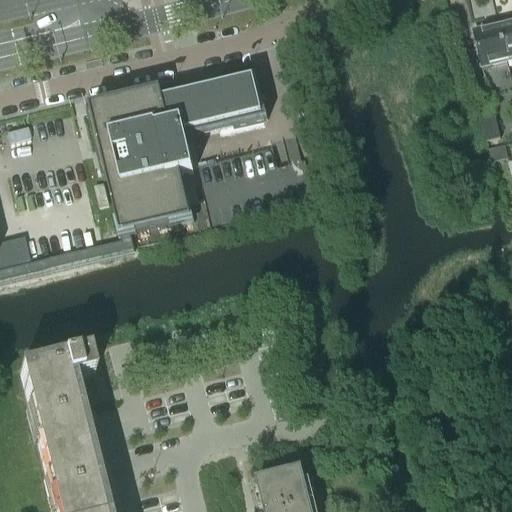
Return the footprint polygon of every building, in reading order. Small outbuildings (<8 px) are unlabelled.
[(511,21),(498,25),(507,64),(511,63),(511,21)] [(482,70),(507,64),(498,25),(481,29),(482,32),(473,34),(482,70)] [(91,117),(87,118),(103,183),(107,183),(108,187),(120,240),(131,238),(135,237),(192,224),(188,208),(181,178),(194,175),(186,142),(191,140),(267,122),(257,77),(215,87),(184,95),(182,95),(162,100),(161,94),(90,111),(91,117)] [(477,110),(486,145),(500,141),(491,106),(477,110)] [(503,151),(489,155),(492,167),(506,164),(503,151)] [(109,209),(104,188),(94,190),(99,211),(109,209)] [(0,249),(0,285),(135,254),(131,238),(120,240),(122,246),(6,274),(0,249)] [(21,245),(1,250),(4,264),(24,259),(21,245)] [(103,511),(75,401),(95,396),(92,382),(92,381),(86,359),(60,366),(18,377),(51,511),(103,511)] [(311,511),(302,474),(257,485),(263,511),(311,511)]
